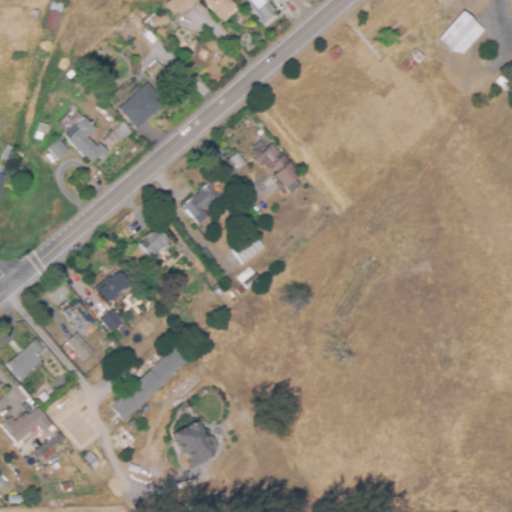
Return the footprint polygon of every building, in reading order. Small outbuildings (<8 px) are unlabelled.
[(55,32),(44,29),(51,2),(53,2),(53,0),(61,0),(63,1),(62,5),(55,32)] [(193,0),(166,0),(163,3),(173,16),(193,0)] [(224,21),(222,18),(219,20),(202,0),(215,0),(216,1),(217,0),(228,0),(237,10),(224,21)] [(264,28),(249,11),(254,7),(256,10),(266,1),(273,9),(271,10),(277,17),(264,28)] [(40,18),(32,17),(33,9),(40,10),(40,18)] [(462,55),(450,51),(437,39),(461,11),(483,31),(462,55)] [(333,62),(326,53),(335,46),(342,56),(333,62)] [(402,68),(399,65),(414,49),(423,57),(413,68),(408,74),(402,68)] [(504,92),(495,82),(501,76),(510,86),(504,92)] [(136,130),(117,109),(146,83),(164,104),(136,130)] [(89,165),(67,141),(67,140),(63,136),(67,131),(66,130),(70,126),(71,127),(73,125),(74,126),(83,117),(94,129),(86,137),(95,147),(121,122),(131,133),(109,154),(107,153),(101,159),(98,156),(89,165)] [(45,134),(36,132),(39,123),(48,125),(45,134)] [(58,161),(47,150),(57,140),(68,151),(58,161)] [(7,162),(1,160),(4,149),(5,149),(6,145),(12,148),(7,162)] [(289,193),(274,171),(271,173),(269,173),(265,169),(265,166),(263,164),(261,166),(258,166),(254,161),(254,158),(271,145),(279,156),(282,154),(297,175),(294,177),(300,185),(289,193)] [(234,171),(225,160),(236,152),(244,163),(234,171)] [(192,219),(182,206),(209,184),(219,196),(192,219)] [(154,264),(138,245),(145,238),(143,236),(148,232),(150,234),(156,228),(167,241),(165,242),(169,247),(165,250),(163,247),(157,253),(161,258),(154,264)] [(262,248),(241,264),(228,247),(248,232),(262,248)] [(208,263),(199,253),(205,248),(213,259),(208,263)] [(247,290),(236,277),(248,267),(258,279),(247,290)] [(106,305),(93,289),(108,277),(110,279),(118,272),(128,284),(127,285),(128,287),(122,291),(121,289),(115,294),(116,296),(114,298),(106,305)] [(239,296),(235,290),(240,286),(245,291),(239,296)] [(218,297),(214,293),(219,289),(222,293),(218,297)] [(85,332),(82,328),(78,332),(75,328),(72,331),(67,324),(69,322),(61,312),(69,306),(71,308),(77,302),(95,323),(85,332)] [(114,336),(110,332),(108,332),(99,321),(110,311),(121,323),(114,329),(117,333),(114,336)] [(83,362),(66,342),(76,333),(93,353),(83,362)] [(4,364),(18,379),(45,354),(32,339),(4,364)] [(123,422),(109,407),(180,342),(194,357),(123,422)] [(15,444),(0,426),(0,424),(5,420),(6,421),(9,418),(13,423),(19,418),(21,421),(37,408),(51,426),(42,433),(36,427),(15,444)] [(127,424),(132,419),(137,425),(132,430),(127,424)] [(208,441),(214,456),(193,466),(186,451),(181,453),(172,434),(199,421),(208,441)] [(124,452),(110,436),(123,425),(136,442),(133,444),(136,448),(131,452),(128,448),(124,452)] [(43,462),(35,452),(57,433),(64,440),(52,450),(54,453),(43,462)] [(94,470),(82,457),(97,444),(109,457),(94,470)] [(61,459),(57,456),(61,451),(65,455),(61,459)]
